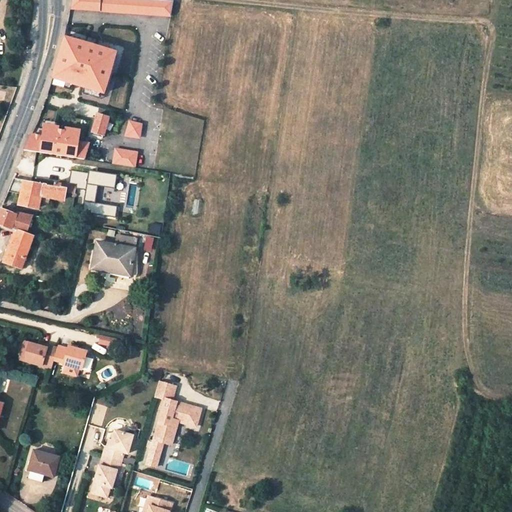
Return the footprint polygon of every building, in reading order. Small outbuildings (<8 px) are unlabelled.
[(102,0),(73,0),(72,8),(102,10),(102,0)] [(110,0),(102,0),(102,10),(109,11),(110,0)] [(174,1),(162,0),(110,0),(109,11),(172,16),(174,1)] [(103,92),(104,93),(106,86),(115,58),(117,51),(65,36),(53,77),(54,77),(73,83),(84,86),(103,92)] [(117,58),(115,58),(106,86),(109,87),(117,58)] [(73,83),(54,77),(52,83),(71,89),(73,83)] [(103,92),(84,86),(82,93),(101,98),(103,92)] [(109,117),(98,114),(92,131),(104,135),(109,117)] [(133,122),(129,121),(125,135),(131,136),(133,122)] [(141,124),(133,122),(131,136),(138,137),(141,124)] [(78,142),(79,134),(44,129),(43,136),(40,152),(76,158),(78,142)] [(43,136),(32,134),(25,150),(40,152),(43,136)] [(86,143),(78,142),(76,158),(84,159),(89,144),(86,143)] [(136,152),(115,148),(113,163),(134,167),(136,152)] [(72,169),(69,184),(77,185),(76,188),(86,190),(82,212),(116,217),(118,206),(96,202),(99,186),(116,188),(118,174),(89,170),(89,172),(72,169)] [(8,192),(21,194),(19,205),(35,208),(36,202),(38,194),(50,196),(64,199),(65,191),(66,188),(60,187),(54,185),(14,178),(8,192)] [(62,184),(61,184),(60,187),(66,188),(65,191),(75,193),(76,188),(77,185),(69,184),(62,183),(62,184)] [(49,204),(50,196),(38,194),(36,202),(49,204)] [(1,208),(0,211),(0,223),(16,230),(16,229),(27,233),(33,215),(17,212),(17,214),(1,208)] [(4,261),(22,268),(33,235),(27,233),(16,229),(16,230),(4,261)] [(118,235),(116,245),(134,249),(136,239),(118,235)] [(116,245),(97,242),(93,267),(108,271),(109,267),(131,272),(134,249),(116,245)] [(130,276),(131,272),(109,267),(108,271),(108,272),(130,276)] [(116,337),(102,334),(100,342),(114,346),(116,337)] [(29,342),(25,340),(19,359),(24,360),(29,342)] [(39,344),(29,342),(24,360),(52,368),(54,359),(58,347),(48,345),(47,347),(39,344)] [(82,369),(87,351),(69,345),(68,348),(59,345),(58,347),(54,359),(64,362),(63,364),(66,364),(65,369),(66,372),(75,375),(78,373),(79,368),(82,369)] [(196,425),(201,408),(172,400),(176,386),(160,381),(156,395),(166,397),(154,438),(164,440),(172,443),(178,420),(196,425)] [(103,455),(122,461),(123,457),(125,451),(129,452),(134,433),(115,429),(112,439),(110,446),(108,446),(106,445),(103,455)] [(157,465),(164,440),(154,438),(153,440),(152,446),(147,462),(157,465)] [(34,449),(28,469),(31,469),(29,476),(42,480),(44,473),(54,476),(60,456),(34,449)] [(120,470),(122,461),(103,455),(101,464),(100,464),(95,482),(97,483),(95,492),(108,496),(111,486),(113,487),(118,469),(120,470)] [(148,511),(154,497),(150,496),(144,511),(148,511)] [(169,511),(173,503),(154,497),(148,511),(169,511)]
